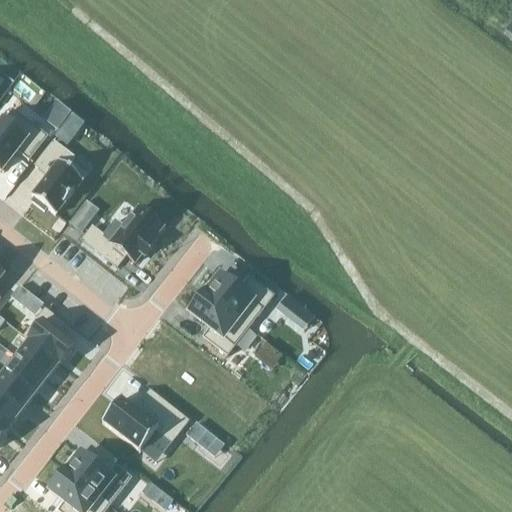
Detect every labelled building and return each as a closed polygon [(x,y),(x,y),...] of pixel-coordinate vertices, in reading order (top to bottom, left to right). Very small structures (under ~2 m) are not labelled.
[(0,174),(0,175),(17,154),(29,164),(48,139),(13,112),(2,126),(0,124),(0,174)] [(67,148),(73,140),(61,130),(55,138),(67,148)] [(48,179),(32,199),(34,201),(32,204),(44,214),(47,211),(55,218),(86,178),(70,166),(74,161),(54,145),(35,169),(48,179)] [(93,230),(83,242),(117,270),(126,258),(135,265),(141,257),(145,259),(154,248),(151,245),(163,229),(154,221),(156,218),(145,209),(142,212),(139,210),(124,229),(116,223),(104,238),(93,230)] [(82,236),(87,229),(74,220),(69,226),(82,236)] [(205,295),(204,296),(249,331),(274,300),(250,281),(240,293),(218,276),(209,287),(212,289),(207,297),(205,295)] [(20,289),(11,300),(19,307),(28,296),(20,289)] [(204,296),(189,315),(210,331),(203,340),(227,359),(249,331),(204,296)] [(312,319),(288,300),(279,312),(303,331),(312,319)] [(0,306),(0,319),(3,322),(9,314),(0,306)] [(46,311),(24,339),(61,367),(75,349),(58,337),(65,327),(46,311)] [(29,344),(17,360),(47,384),(59,368),(60,368),(61,367),(24,339),(23,340),(29,344)] [(17,360),(3,377),(33,401),(47,384),(17,360)] [(0,402),(20,418),(33,401),(3,377),(0,381),(0,402)] [(118,397),(100,421),(138,451),(153,431),(167,442),(185,419),(147,390),(137,404),(139,405),(135,411),(118,397)] [(0,402),(0,429),(7,435),(8,435),(7,434),(20,418),(0,402)] [(188,438),(197,446),(206,435),(196,427),(188,438)] [(65,473),(65,474),(110,509),(132,481),(108,462),(100,471),(79,454),(70,465),(73,468),(67,475),(65,473)] [(65,474),(50,493),(65,505),(59,511),(107,511),(110,509),(65,474)] [(158,492),(150,485),(142,495),(151,502),(158,492)]
